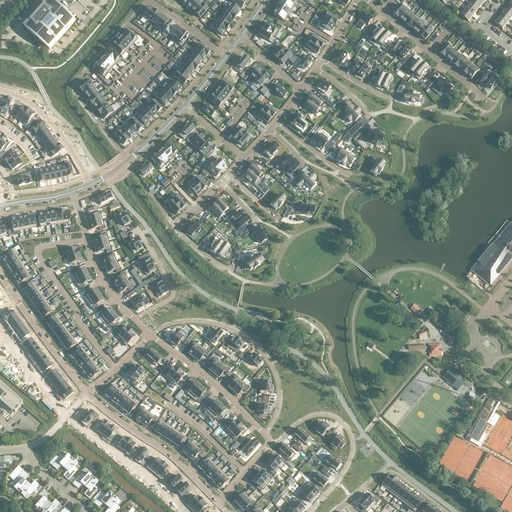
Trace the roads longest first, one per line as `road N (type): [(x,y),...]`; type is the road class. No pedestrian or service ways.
road 1 (residential): [(152,336),(192,320),(232,329),(251,343),(277,383),(275,417),(264,434)]
road 2 (residential): [(127,161),(74,86),(147,0)]
road 3 (residential): [(269,442),(318,413),(348,430),(347,464),(308,511)]
road 4 (residential): [(218,502),(86,392)]
road 5 (residential): [(365,0),(486,100)]
road 6 (residential): [(152,336),(264,434)]
road 7 (residential): [(72,191),(99,276),(135,320)]
road 8 (residential): [(0,89),(46,117),(89,185)]
road 9 (residential): [(86,392),(12,292)]
road 10 (residential): [(135,320),(173,293),(136,228)]
